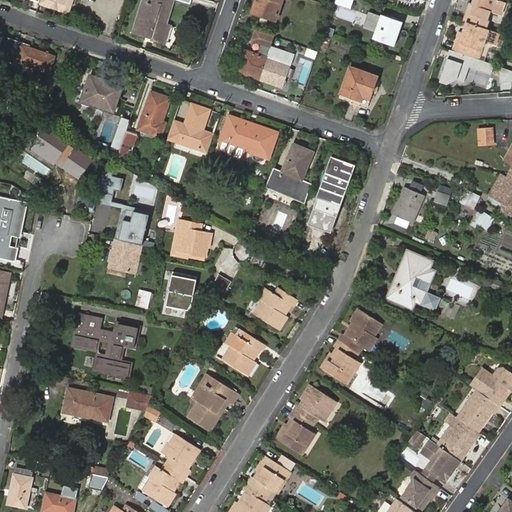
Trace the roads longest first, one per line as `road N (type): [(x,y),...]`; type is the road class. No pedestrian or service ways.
road 1 (residential): [(392,146),(345,284),(198,511)]
road 2 (residential): [(60,235),(43,244),(0,452)]
road 3 (residential): [(0,10),(207,82)]
road 4 (residential): [(207,82),(392,146)]
